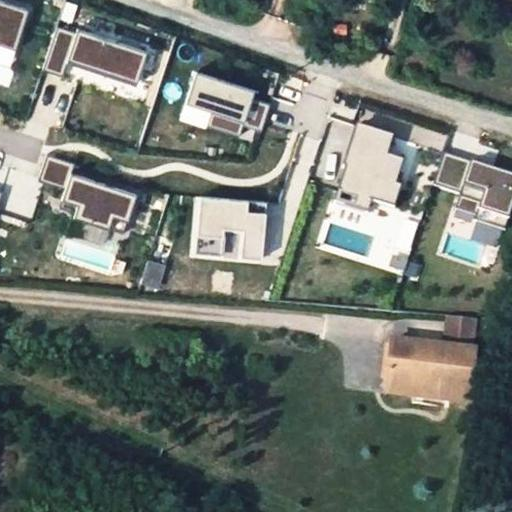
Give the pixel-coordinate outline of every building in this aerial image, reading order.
[(0,0),(0,44),(15,50),(29,9),(0,0)] [(63,77),(68,61),(137,83),(147,52),(78,29),(76,33),(57,26),(42,70),(63,77)] [(237,136),(240,125),(258,131),(267,104),(238,95),(240,86),(196,72),(185,104),(211,112),(207,126),(237,136)] [(402,164),(386,159),(392,140),(355,128),(345,158),(358,163),(355,173),(344,169),(332,205),(366,216),(370,205),(392,212),(399,189),(394,188),(402,164)] [(432,185),(460,194),(455,209),(475,216),(473,221),(504,232),(511,208),(511,176),(459,158),(443,153),(432,185)] [(37,181),(48,185),(42,201),(51,204),(48,214),(58,217),(56,222),(106,239),(110,226),(124,231),(136,194),(71,173),(74,163),(46,154),(42,168),(37,181)] [(259,228),(261,202),(200,196),(195,254),(221,256),(223,229),(242,231),(240,258),(261,260),(264,229),(259,228)] [(110,226),(106,239),(120,244),(124,231),(110,226)] [(467,401),(477,326),(444,323),(441,347),(391,340),(385,391),(467,401)]
